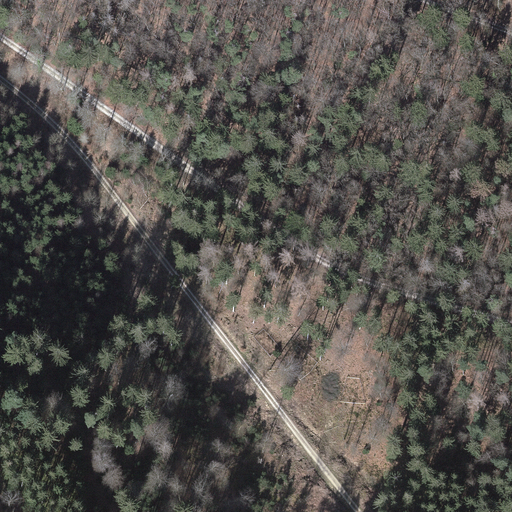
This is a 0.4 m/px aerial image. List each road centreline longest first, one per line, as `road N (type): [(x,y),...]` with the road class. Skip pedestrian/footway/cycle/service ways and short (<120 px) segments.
road 1 (track): [(511,322),(366,281),(320,258),(0,34)]
road 2 (track): [(359,511),(88,157),(0,82)]
